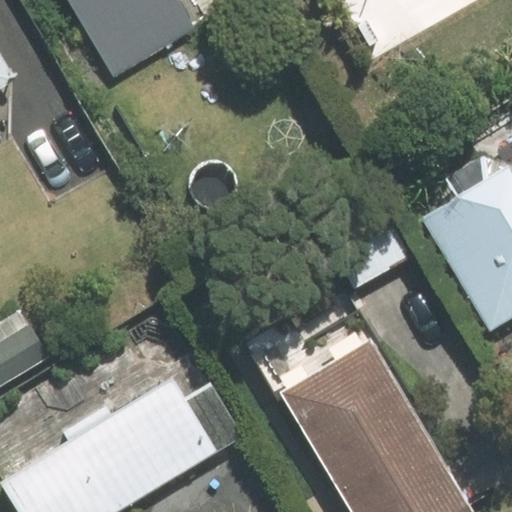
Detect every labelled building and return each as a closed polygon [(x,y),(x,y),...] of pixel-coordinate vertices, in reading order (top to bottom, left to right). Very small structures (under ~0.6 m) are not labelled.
[(63,0),(109,79),(194,31),(176,0),(63,0)] [(471,0),(387,0),(412,38),(471,0)] [(0,94),(19,84),(0,50),(0,94)] [(417,214),(487,330),(511,315),(511,175),(504,163),(417,214)] [(358,290),(409,260),(381,214),(331,243),(358,290)] [(0,319),(0,386),(47,359),(19,309),(0,319)] [(278,389),(350,511),(465,511),(364,338),(278,389)] [(0,492),(12,511),(116,511),(215,450),(165,372),(0,476),(0,492)]
